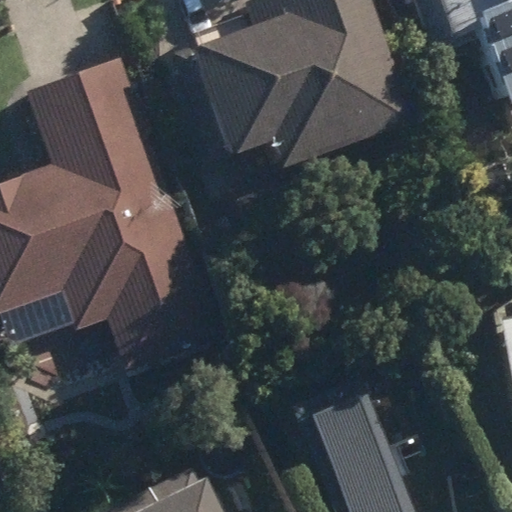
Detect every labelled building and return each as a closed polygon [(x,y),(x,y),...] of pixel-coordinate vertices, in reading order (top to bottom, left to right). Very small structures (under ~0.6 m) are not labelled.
[(267,0),(234,12),(243,36),(184,56),(183,53),(163,60),(200,164),(218,157),(221,166),(259,153),(268,177),(273,174),(403,129),(357,0),(267,0)] [(511,0),(404,0),(428,58),(476,40),(503,108),(511,104),(511,0)] [(104,324),(120,373),(209,340),(114,65),(21,97),(47,172),(0,188),(0,317),(57,298),(70,335),(104,324)] [(221,198),(231,225),(283,207),(273,179),(221,198)] [(511,322),(492,326),(508,410),(511,409),(511,322)] [(203,511),(186,476),(178,479),(110,511),(203,511)]
